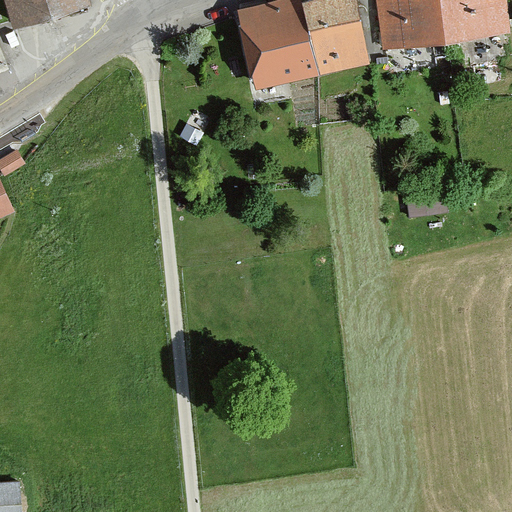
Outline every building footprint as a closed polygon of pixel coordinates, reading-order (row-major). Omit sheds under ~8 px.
[(11,0),(17,19),(62,6),(64,13),(87,6),(85,0),(11,0)] [(298,0),(271,0),(230,9),(251,87),(313,69),(298,0)] [(351,0),(298,0),(313,69),(364,57),(351,0)] [(511,12),(510,0),(378,0),(385,46),(511,29),(511,12)] [(0,169),(5,177),(26,164),(16,149),(6,156),(0,159),(0,169)] [(0,218),(11,214),(0,188),(0,218)] [(411,209),(449,206),(448,189),(410,193),(411,209)] [(0,511),(14,511),(12,478),(0,479),(0,511)]
